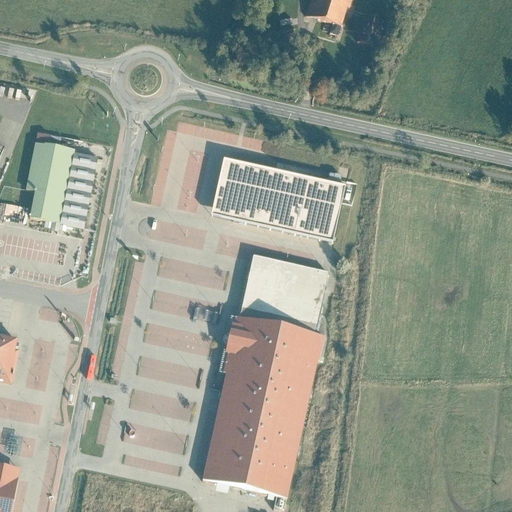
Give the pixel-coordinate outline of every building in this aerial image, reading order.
[(329,36),(338,38),(341,29),(346,14),(348,15),(352,0),(310,0),(305,18),(332,27),(329,36)] [(364,17),(356,44),(377,50),(385,23),(364,17)] [(292,29),(281,31),(282,37),(293,35),(292,29)] [(69,231),(86,234),(100,164),(76,159),(76,155),(50,150),(52,141),(40,138),(38,148),(37,148),(28,195),(36,197),(33,212),(31,224),(48,227),(46,233),(53,235),(53,237),(60,238),(61,236),(68,237),(69,231)] [(254,173),(236,169),(222,165),(209,220),(331,247),(343,193),(254,173)] [(313,339),(326,277),(249,260),(237,322),(313,339)] [(205,320),(216,323),(219,314),(208,311),(205,320)] [(313,339),(237,322),(200,483),(284,502),(321,341),(313,339)] [(0,384),(14,387),(21,352),(17,351),(19,341),(0,337),(0,384)] [(0,511),(15,511),(24,474),(0,468),(0,511)]
